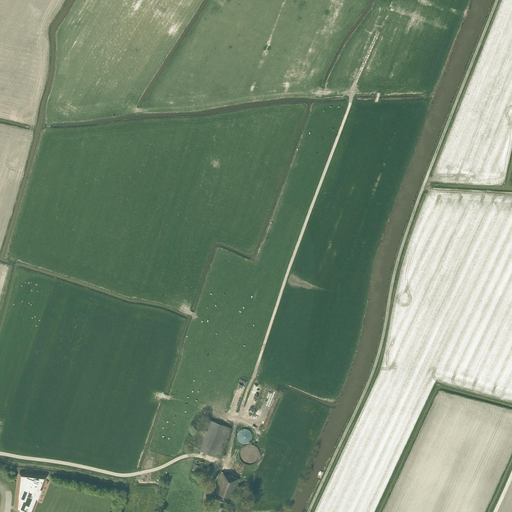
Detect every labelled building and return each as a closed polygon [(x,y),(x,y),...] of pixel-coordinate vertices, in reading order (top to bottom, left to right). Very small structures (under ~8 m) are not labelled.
[(231,428),(208,419),(196,449),(219,458),(231,428)] [(244,429),(243,429),(242,429),(241,430),(240,430),(239,431),(239,432),(238,432),(238,433),(238,434),(237,435),(237,437),(237,438),(237,439),(238,440),(239,442),(240,442),(241,443),(242,443),(243,444),(244,444),(245,444),(246,444),(247,444),(248,443),(249,443),(250,442),(250,441),(251,441),(251,439),(252,438),(252,437),(252,436),(252,435),(252,434),(251,433),(251,432),(250,432),(250,431),(249,430),(248,430),(247,429),(246,429),(245,429),(244,429)] [(246,464),(248,465),(250,465),(251,465),(253,464),(254,464),(256,463),(257,462),(258,460),(259,459),(259,457),(260,456),(260,454),(259,452),(259,451),(258,449),(257,447),(256,446),(254,445),(252,444),(251,444),(249,444),(247,444),(245,445),(243,446),(241,447),(240,449),(240,451),(239,452),(239,454),(239,456),(239,458),(241,460),(242,462),(244,463),(246,464)] [(210,470),(194,464),(191,471),(207,477),(210,470)] [(239,479),(221,472),(212,497),(229,504),(239,479)] [(41,489),(45,479),(46,476),(19,473),(16,507),(17,508),(18,507),(20,508),(19,511),(31,511),(37,498),(38,498),(42,489),(41,489)]
